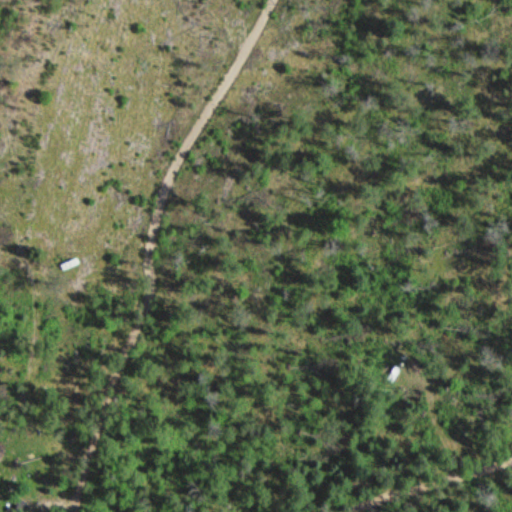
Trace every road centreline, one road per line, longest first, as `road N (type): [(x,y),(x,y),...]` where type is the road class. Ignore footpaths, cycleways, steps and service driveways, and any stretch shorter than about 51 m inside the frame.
road 1 (residential): [(76,511),(84,471),(144,319),(168,177),(272,0)]
road 2 (track): [(357,511),(511,460)]
